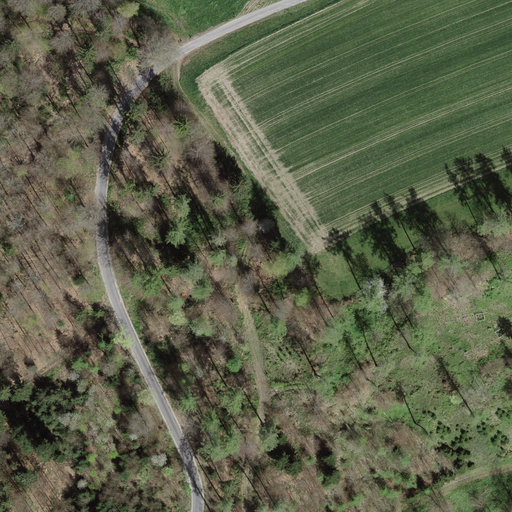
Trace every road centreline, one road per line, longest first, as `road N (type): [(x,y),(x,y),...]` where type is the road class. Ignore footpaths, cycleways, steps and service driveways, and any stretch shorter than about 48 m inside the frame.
road 1 (unclassified): [(196,511),(186,453),(108,278),(99,219),(105,157),(121,103),(151,68),(230,23),(293,0)]
road 2 (track): [(0,42),(94,29),(188,47)]
